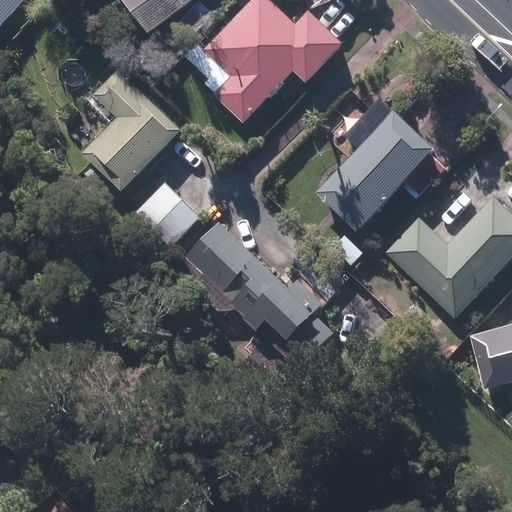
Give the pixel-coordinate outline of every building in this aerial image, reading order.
[(0,0),(0,36),(32,0),(0,0)] [(127,0),(156,37),(203,0),(127,0)] [(219,99),(248,127),(299,74),(312,86),(348,48),(312,14),(299,29),(269,0),(257,0),(208,53),(203,49),(193,60),(215,82),(226,71),(236,80),(219,99)] [(177,31),(190,45),(216,17),(202,4),(177,31)] [(147,74),(157,83),(169,71),(159,61),(147,74)] [(89,160),(128,196),(186,135),(123,76),(99,101),(123,124),(89,160)] [(324,197),(364,236),(408,191),(419,201),(449,170),(437,159),(441,156),(400,117),(399,119),(385,107),(376,116),(373,113),(349,139),(365,154),(324,197)] [(230,154),(238,163),(247,152),(239,144),(230,154)] [(141,216),(176,250),(203,220),(168,187),(141,216)] [(390,255),(461,323),(511,269),(511,214),(499,202),(453,250),(422,220),(390,255)] [(233,307),(306,375),(341,337),(320,318),(329,308),(304,285),(295,295),(222,227),(190,261),(236,304),(233,307)] [(336,250),(355,269),(366,256),(347,238),(336,250)] [(405,314),(422,330),(429,323),(412,308),(405,314)] [(458,333),(465,339),(471,332),(464,326),(458,333)] [(511,330),(475,340),(489,394),(511,387),(511,330)] [(456,356),(464,364),(473,354),(465,346),(456,356)] [(492,404),(503,415),(511,404),(511,401),(502,393),(492,404)]
